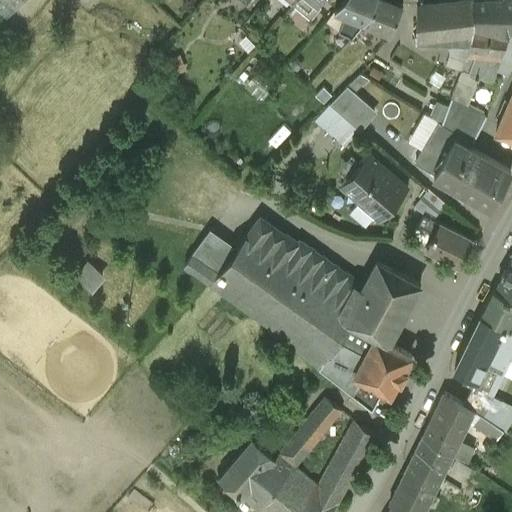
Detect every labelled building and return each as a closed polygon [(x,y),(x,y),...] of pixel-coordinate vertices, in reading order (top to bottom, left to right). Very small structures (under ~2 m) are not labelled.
[(16,0),(0,0),(0,5),(7,11),(16,0)] [(337,0),(345,3),(338,20),(348,24),(351,26),(369,4),(370,0),(337,0)] [(399,0),(371,0),(367,12),(391,21),(399,0)] [(473,0),(416,0),(416,24),(414,24),(413,31),(424,32),(424,27),(449,28),(470,29),(473,11),(474,4),(473,0)] [(507,18),(505,0),(473,0),(474,4),(473,11),(506,19),(507,18)] [(506,19),(473,11),(470,29),(468,43),(469,43),(476,44),(476,50),(485,51),(486,45),(500,46),(510,19),(507,18),(506,19)] [(511,13),(500,46),(495,57),(509,62),(511,56),(511,13)] [(470,29),(449,28),(449,43),(445,53),(462,59),(469,43),(468,43),(470,29)] [(360,62),(345,77),(329,93),(359,119),(374,102),(351,82),(369,67),(360,62)] [(511,83),(496,121),(511,127),(511,83)] [(487,105),(452,85),(441,112),(473,130),(474,130),(487,105)] [(359,119),(329,93),(313,111),(344,138),(359,119)] [(441,112),(438,110),(432,120),(443,127),(452,132),(455,127),(470,135),(473,130),(441,112)] [(470,135),(455,127),(452,132),(443,127),(432,120),(415,150),(435,161),(434,164),(489,195),(511,158),(470,135)] [(407,175),(368,141),(341,174),(359,189),(362,185),(384,203),(407,175)] [(445,192),(428,177),(414,195),(424,202),(432,207),(445,192)] [(471,226),(440,209),(440,211),(432,207),(424,202),(417,214),(433,223),(427,235),(458,252),(471,226)] [(347,263),(302,231),(297,232),(265,210),(257,210),(247,227),(357,305),(362,298),(396,316),(419,272),(376,249),(361,278),(356,276),(352,273),(353,271),(353,270),(347,266),(347,263)] [(247,227),(246,226),(237,238),(230,247),(218,264),(192,245),(185,255),(190,259),(192,257),(212,272),(212,273),(213,274),(214,274),(226,282),(226,283),(228,284),(241,293),(240,294),(243,295),(256,304),(257,305),(258,305),(271,314),(268,318),(269,319),(269,318),(278,325),(280,326),(372,398),(383,377),(355,362),(376,323),(388,330),(396,316),(362,298),(357,305),(247,227)] [(230,247),(204,228),(192,245),(218,264),(230,247)] [(511,246),(497,272),(511,280),(511,246)] [(89,253),(77,266),(91,278),(103,264),(89,253)] [(511,288),(493,279),(481,303),(511,318),(511,288)] [(467,331),(508,350),(511,341),(511,318),(481,303),(467,331)] [(388,330),(376,323),(355,362),(383,377),(390,381),(397,367),(400,369),(406,358),(403,357),(411,343),(388,330)] [(508,350),(467,331),(454,358),(465,363),(475,368),(495,378),(508,350)] [(475,368),(465,363),(462,370),(472,375),(472,374),(475,368)] [(495,378),(475,368),(472,374),(492,384),(492,383),(495,378)] [(492,384),(472,374),(472,375),(463,392),(474,399),(489,408),(499,387),(492,383),(492,384)] [(463,392),(444,379),(422,424),(423,424),(453,443),(474,399),(463,392)] [(325,385),(278,442),(295,455),(342,398),(325,385)] [(354,408),(318,474),(339,491),(376,424),(354,408)] [(406,458),(437,475),(449,450),(453,443),(423,424),(406,458)] [(253,427),(219,466),(243,486),(277,447),(275,446),(253,427)] [(295,455),(278,442),(275,446),(277,447),(243,486),(274,511),(327,511),(339,491),(318,474),(295,455)] [(468,453),(453,443),(449,450),(458,456),(445,483),(457,488),(461,480),(462,481),(463,479),(461,479),(465,471),(480,482),(490,468),(468,453)] [(437,475),(406,458),(389,491),(393,493),(411,505),(419,511),(428,492),(434,495),(439,486),(433,483),(437,475)] [(411,505),(393,493),(381,511),(418,511),(410,506),(411,505)] [(242,503),(235,511),(247,511),(250,509),(242,503)]
